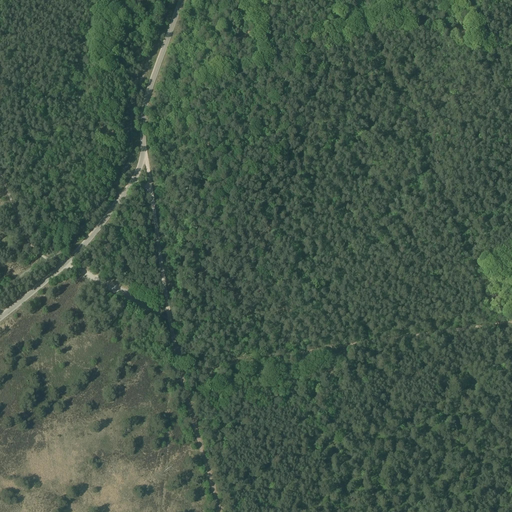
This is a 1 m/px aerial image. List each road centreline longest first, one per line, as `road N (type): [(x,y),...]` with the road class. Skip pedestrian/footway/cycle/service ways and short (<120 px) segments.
road 1 (tertiary): [(0,318),(91,236),(135,177),(146,100),(181,0)]
road 2 (track): [(143,140),(178,368),(217,511)]
road 3 (track): [(511,323),(178,368)]
